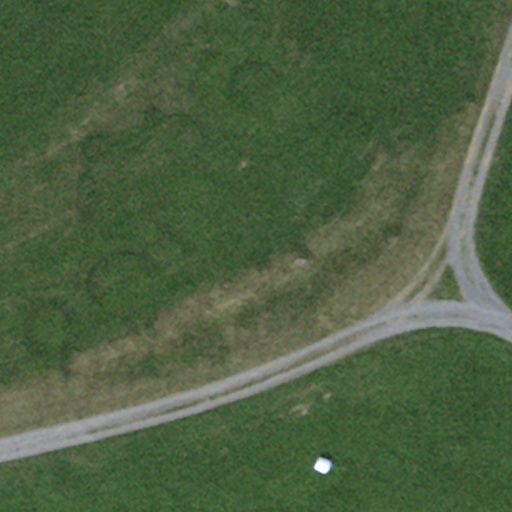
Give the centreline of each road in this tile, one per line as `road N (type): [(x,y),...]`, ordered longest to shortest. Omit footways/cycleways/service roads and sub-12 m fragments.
road 1 (track): [(488,316),(404,318),(233,387),(0,449)]
road 2 (track): [(511,60),(466,190),(464,244),(488,316)]
